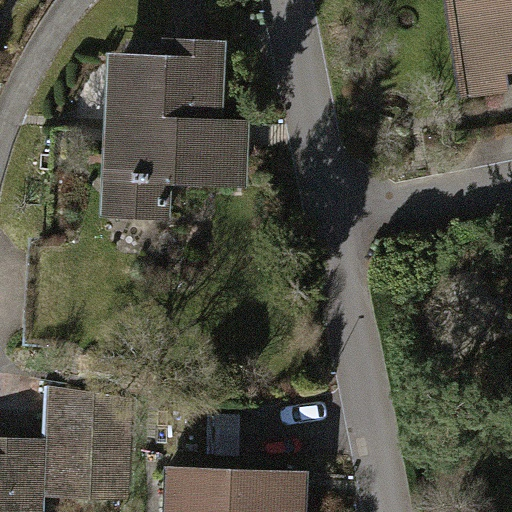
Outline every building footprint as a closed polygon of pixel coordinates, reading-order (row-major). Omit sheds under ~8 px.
[(505,68),(511,66),(511,0),(456,0),(462,41),(499,35),(505,68)] [(217,41),(176,40),(175,56),(119,55),(114,216),(168,217),(169,181),(236,183),(237,145),(231,145),(232,122),(215,122),(217,41)] [(131,392),(64,390),(61,492),(128,494),(131,392)] [(0,511),(25,511),(28,442),(0,440),(0,511)] [(292,511),(294,470),(166,465),(164,511),(292,511)]
